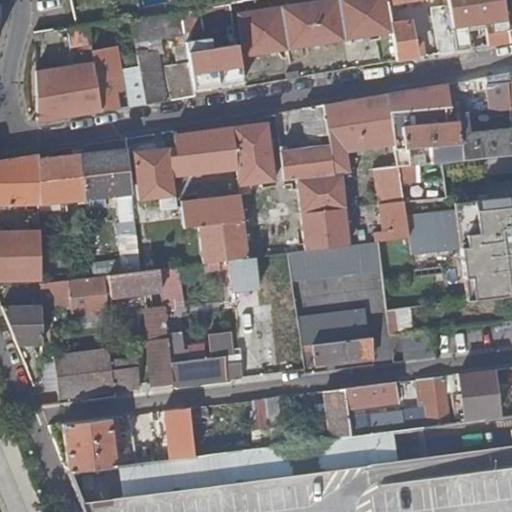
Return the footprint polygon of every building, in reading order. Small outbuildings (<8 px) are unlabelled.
[(313,0),(241,11),(240,2),(229,4),(232,23),(237,22),(243,56),(391,34),(390,24),(386,3),(385,0),(313,0)] [(508,43),(501,0),(446,0),(447,6),(454,52),(466,49),(463,26),(488,22),(489,27),(484,27),(486,46),(508,43)] [(511,0),(501,0),(508,43),(511,41),(511,0)] [(226,4),(179,11),(182,31),(220,25),(229,23),(226,4)] [(428,56),(454,52),(447,6),(433,8),(439,48),(427,49),(428,56)] [(179,11),(130,19),(134,47),(139,79),(143,105),(163,101),(154,46),(158,45),(157,37),(183,34),(182,31),(179,11)] [(405,21),(390,24),(391,34),(395,62),(416,58),(414,44),(410,44),(405,21)] [(234,37),(232,23),(229,23),(220,25),(222,39),(234,37)] [(88,26),(61,30),(62,38),(68,37),(70,48),(90,44),(88,26)] [(241,84),(235,44),(210,48),(208,39),(184,42),(185,50),(187,62),(191,91),(241,84)] [(93,62),(100,112),(117,109),(122,108),(116,75),(123,74),(120,52),(110,53),(109,47),(91,50),(93,62)] [(187,62),(185,50),(176,52),(178,63),(187,62)] [(192,96),(191,91),(187,62),(178,63),(170,65),(169,58),(162,59),(168,100),(192,96)] [(34,71),(36,123),(100,112),(93,62),(34,71)] [(283,73),(284,81),(297,78),(296,72),(283,73)] [(510,117),(507,83),(506,75),(461,82),(466,93),(481,92),(483,113),(484,113),(485,119),(510,117)] [(126,81),(130,107),(143,105),(139,79),(126,81)] [(430,164),(436,164),(461,161),(511,155),(511,138),(511,135),(511,128),(468,133),(466,113),(456,113),(457,121),(411,126),(411,122),(419,120),(419,118),(450,113),(445,84),(386,95),(394,146),(397,167),(397,168),(407,167),(405,149),(428,147),(430,164)] [(331,174),(345,172),(347,172),(344,151),(394,146),(386,95),(323,104),(322,105),(331,174)] [(282,181),(295,179),(331,174),(322,105),(302,108),(306,137),(318,135),(319,147),(278,152),(282,181)] [(288,111),(273,113),(274,119),(280,118),(280,122),(289,121),(288,111)] [(237,171),(236,171),(237,178),(238,186),(274,182),(267,123),(232,127),(237,171)] [(232,127),(230,127),(173,135),(174,147),(133,152),(138,199),(162,197),(162,204),(175,203),(172,179),(236,171),(237,171),(232,127)] [(126,149),(38,158),(39,205),(117,196),(120,223),(134,221),(126,149)] [(37,155),(0,160),(0,205),(39,205),(38,158),(37,155)] [(371,170),(376,206),(402,203),(397,168),(397,167),(371,170)] [(299,214),(343,209),(340,179),(346,178),(345,172),(331,174),(295,179),(299,214)] [(202,263),(206,263),(247,258),(242,221),(239,195),(181,201),(184,227),(198,226),(202,263)] [(511,195),(453,202),(454,209),(406,214),(411,254),(459,249),(462,278),(470,277),(472,300),(511,295),(511,195)] [(373,242),(377,242),(407,238),(402,203),(376,206),(380,232),(372,233),(373,242)] [(275,217),(281,216),(280,209),(270,210),(271,217),(275,217)] [(304,251),(348,246),(343,209),(299,214),(304,251)] [(0,281),(40,281),(39,231),(0,231),(0,281)] [(294,278),(294,281),(380,272),(377,242),(373,242),(348,246),(304,251),(290,253),(294,278)] [(258,283),(294,278),(290,253),(247,258),(206,263),(207,273),(217,272),(221,303),(244,300),(243,291),(259,289),(258,283)] [(167,348),(184,346),(183,343),(177,285),(188,284),(186,265),(158,269),(160,291),(162,307),(166,341),(167,348)] [(110,297),(160,291),(158,269),(140,271),(99,276),(99,279),(83,281),(83,283),(43,286),(44,306),(76,304),(77,314),(111,310),(110,297)] [(470,277),(462,278),(465,301),(472,300),(470,277)] [(18,346),(42,345),(42,336),(41,306),(1,307),(18,346)] [(149,385),(171,383),(169,363),(167,348),(166,341),(162,307),(144,309),(147,344),(145,344),(149,385)] [(388,336),(401,334),(413,333),(409,308),(385,311),(388,336)] [(365,311),(299,319),(303,346),(311,345),(314,367),(364,361),(361,339),(368,338),(365,311)] [(401,334),(403,363),(435,358),(431,330),(413,333),(401,334)] [(370,359),(368,338),(361,339),(364,361),(370,359)] [(169,363),(192,360),(190,345),(184,346),(167,348),(169,363)] [(301,346),(303,369),(314,367),(311,345),(303,346),(301,346)] [(107,350),(54,357),(56,377),(58,399),(139,389),(137,378),(135,378),(133,359),(109,361),(107,350)] [(171,383),(172,385),(242,377),(242,376),(241,376),(239,354),(192,360),(169,363),(171,383)] [(457,374),(463,422),(497,418),(491,371),(457,374)] [(443,377),(417,380),(420,404),(423,424),(428,423),(449,421),(443,377)] [(344,389),(349,436),(360,435),(368,434),(364,404),(395,400),(393,383),(344,389)] [(326,414),(330,438),(349,436),(344,389),(323,391),(325,405),(326,414)] [(249,417),(253,448),(272,446),(265,399),(248,401),(251,417),(249,417)] [(423,424),(420,404),(393,408),(396,428),(423,424)] [(316,415),(326,414),(325,405),(315,406),(316,415)] [(188,409),(190,426),(210,424),(208,406),(188,409)] [(163,412),(169,459),(194,456),(188,409),(163,412)] [(61,424),(68,472),(115,466),(110,418),(61,424)] [(68,472),(84,511),(511,511),(511,468),(366,488),(363,467),(396,463),(395,448),(392,431),(368,434),(360,435),(349,436),(330,438),(272,446),(253,448),(194,456),(169,459),(115,466),(68,472)] [(511,447),(396,463),(363,467),(366,488),(511,468),(511,447)]
